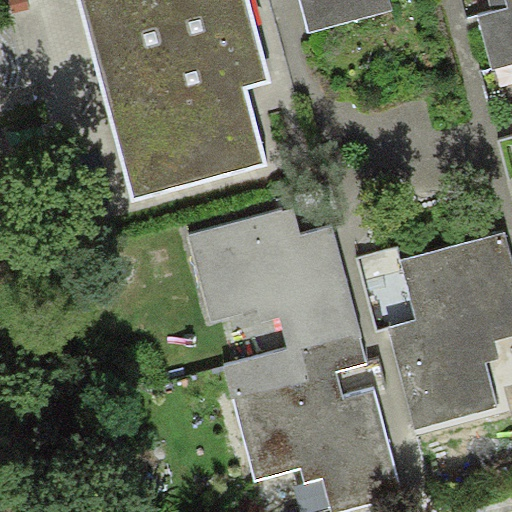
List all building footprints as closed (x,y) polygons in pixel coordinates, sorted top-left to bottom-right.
[(248,0),(80,0),(134,198),(265,162),(245,87),(270,80),(248,0)] [(300,0),(309,31),(391,8),(388,0),(300,0)] [(511,0),(505,0),(507,6),(477,14),(492,70),(511,64),(511,0)] [(331,511),(340,511),(403,496),(333,225),(301,233),(294,206),(189,233),(212,322),(228,318),(232,333),(253,327),(260,354),(226,363),(256,480),(302,468),(305,483),(323,478),(331,511)] [(511,332),(511,253),(505,230),(399,259),(416,318),(387,326),(416,428),(497,405),(485,362),(501,357),(496,337),(511,332)]
